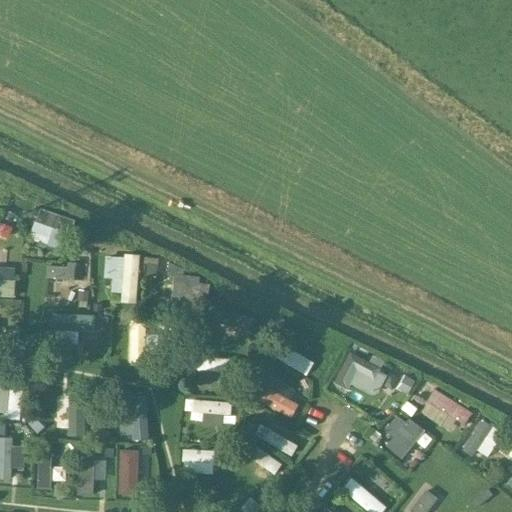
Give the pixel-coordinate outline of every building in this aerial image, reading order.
[(74,220),(39,207),(34,221),(69,234),(74,220)] [(2,214),(0,217),(0,233),(8,237),(16,221),(2,214)] [(124,254),(120,305),(138,306),(141,255),(124,254)] [(47,279),(86,281),(87,266),(47,264),(47,279)] [(17,281),(0,279),(0,297),(16,298),(17,281)] [(78,282),(77,301),(86,301),(87,282),(78,282)] [(208,315),(210,285),(176,283),(175,300),(157,299),(156,312),(208,315)] [(256,317),(218,308),(214,321),(253,331),(256,317)] [(55,329),(95,330),(95,316),(56,314),(55,329)] [(132,321),(131,360),(145,361),(147,322),(132,321)] [(312,360),(278,340),(270,352),(304,372),(312,360)] [(383,370),(351,353),(335,383),(346,388),(355,369),(378,380),(383,370)] [(234,359),(195,355),(193,370),(233,373),(234,359)] [(0,377),(0,416),(6,417),(10,378),(0,377)] [(298,406),(264,386),(257,398),(291,418),(298,406)] [(435,390),(428,402),(462,424),(470,412),(435,390)] [(71,395),(69,434),(84,434),(85,395),(71,395)] [(151,438),(146,399),(132,401),(137,440),(151,438)] [(230,403),(191,399),(189,414),(229,417),(230,403)] [(397,415),(389,426),(420,451),(429,440),(397,415)] [(458,450),(470,458),(493,424),(481,416),(458,450)] [(54,436),(66,436),(66,421),(54,420),(54,436)] [(295,442),(260,423),(253,435),(287,455),(295,442)] [(0,439),(0,478),(11,479),(13,440),(0,439)] [(281,465),(247,445),(240,457),(274,477),(281,465)] [(222,451),(182,449),(181,463),(221,466),(222,451)] [(37,489),(50,489),(51,453),(38,453),(37,489)] [(81,453),(80,492),(94,493),(96,454),(81,453)] [(137,494),(138,454),(124,454),(122,493),(137,494)] [(387,506),(392,501),(359,471),(354,477),(387,506)] [(354,481),(345,492),(369,511),(381,511),(386,507),(354,481)] [(428,492),(413,511),(414,511),(428,511),(438,499),(428,492)] [(250,498),(238,511),(257,511),(261,508),(250,498)]
